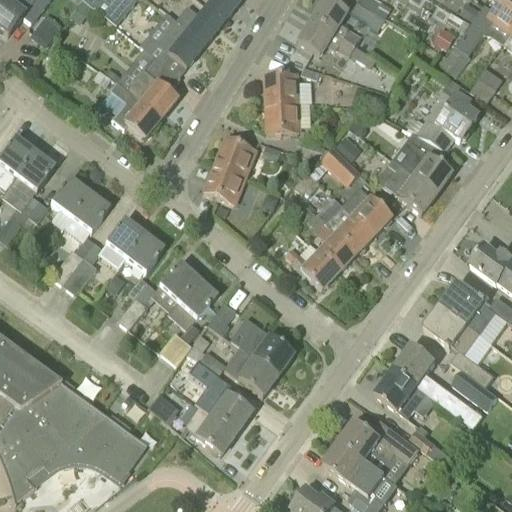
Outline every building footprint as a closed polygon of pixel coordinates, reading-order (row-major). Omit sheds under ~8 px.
[(33,0),(2,0),(0,3),(0,37),(7,42),(21,22),(32,30),(50,5),(43,0),(37,0),(36,2),(33,0)] [(137,0),(85,0),(81,5),(91,13),(91,12),(115,32),(139,1),(137,0)] [(215,0),(204,14),(223,29),(243,4),(237,0),(215,0)] [(360,0),(356,7),(384,24),(384,23),(390,13),(381,7),(368,0),(360,0)] [(511,0),(502,0),(487,21),(492,25),(487,32),(488,33),(486,35),(504,48),(511,36),(511,0)] [(309,26),(354,53),(360,43),(360,42),(348,34),(347,36),(338,30),(346,17),(324,3),(309,26)] [(79,30),(91,13),(81,5),(69,24),(79,30)] [(376,36),(384,24),(356,7),(350,17),(367,28),(366,30),(376,36)] [(478,16),(465,7),(457,18),(470,27),(478,16)] [(223,29),(204,14),(198,22),(186,12),(174,26),(165,19),(164,20),(204,52),(223,29)] [(186,75),(204,52),(164,20),(138,52),(177,84),(185,75),(186,75)] [(455,50),(468,60),(483,39),(486,35),(488,33),(487,32),(474,23),(455,50)] [(462,25),(460,29),(457,33),(464,37),(469,28),(462,25)] [(58,33),(48,26),(39,39),(49,46),(58,33)] [(375,65),(354,53),(309,26),(295,50),(317,63),(325,51),(334,56),(335,55),(347,63),(349,60),(370,73),(375,65)] [(450,48),(437,40),(430,50),(443,59),(450,48)] [(455,50),(440,71),(455,82),(470,61),(468,60),(455,50)] [(177,84),(138,52),(142,56),(114,89),(120,93),(160,125),(176,105),(169,98),(179,86),(177,84)] [(82,87),(91,76),(80,67),(71,78),(82,87)] [(118,81),(106,73),(102,79),(114,87),(118,81)] [(316,85),(318,78),(302,74),(300,80),(316,85)] [(110,84),(96,76),(91,85),(104,93),(110,84)] [(263,110),(294,110),(293,82),(262,82),(263,110)] [(485,110),(495,96),(478,83),(467,98),(485,110)] [(438,156),(440,157),(450,143),(456,148),(474,123),(469,119),(473,114),(463,107),(468,100),(449,86),(436,103),(437,104),(436,105),(438,107),(414,141),(411,139),(410,140),(415,143),(420,145),(438,156)] [(143,146),(160,125),(120,93),(114,89),(109,96),(133,117),(123,129),(143,146)] [(376,99),(357,92),(351,108),(370,114),(376,99)] [(294,110),(263,110),(264,140),(295,139),(294,110)] [(357,120),(347,132),(360,143),(370,131),(357,120)] [(347,170),(347,169),(358,158),(343,143),(332,155),(347,170)] [(431,165),(438,156),(420,145),(415,143),(410,150),(413,152),(398,172),(435,200),(450,180),(431,165)] [(0,172),(15,184),(33,159),(14,144),(7,153),(6,153),(0,161),(0,172)] [(213,172),(242,184),(253,157),(224,145),(213,172)] [(320,165),(329,155),(298,145),(294,158),(319,166),(319,165),(320,165)] [(275,165),(278,155),(265,152),(262,162),(275,165)] [(347,170),(332,155),(331,156),(329,155),(320,165),(322,166),(320,167),(339,186),(342,183),(349,190),(359,180),(347,169),(347,170)] [(27,224),(39,208),(31,203),(53,174),(33,159),(15,184),(8,193),(27,207),(19,218),(15,215),(0,235),(0,247),(6,252),(27,223),(27,224)] [(435,200),(398,172),(390,167),(387,172),(386,172),(393,178),(383,193),(420,220),(435,200)] [(231,211),(242,184),(213,172),(202,199),(231,211)] [(308,201),(318,189),(314,186),(305,177),(292,193),(301,200),(304,197),(308,201)] [(70,224),(88,200),(68,185),(50,209),(69,224),(70,224)] [(340,212),(371,243),(389,224),(359,195),(358,197),(356,196),(340,212)] [(278,203),(266,199),(261,210),(273,215),(278,203)] [(62,291),(93,249),(86,243),(89,239),(90,239),(108,215),(88,200),(70,224),(69,224),(62,234),(76,245),(69,255),(70,256),(50,283),(62,291)] [(39,208),(27,224),(36,230),(47,214),(39,208)] [(354,261),(371,243),(340,212),(323,230),(324,231),(333,239),(354,261)] [(305,227),(312,234),(316,238),(323,230),(322,230),(323,229),(312,219),(305,227)] [(125,265),(143,241),(123,226),(105,250),(125,265)] [(354,261),(333,239),(315,257),(338,279),(354,261)] [(143,241),(125,265),(145,280),(162,256),(143,241)] [(93,249),(62,291),(75,302),(96,274),(91,271),(102,256),(93,249)] [(320,297),(338,279),(315,257),(308,251),(291,269),(320,297)] [(511,265),(501,257),(498,261),(485,251),(481,256),(477,257),(474,262),(474,266),(470,272),(511,302),(511,300),(511,265)] [(167,321),(198,287),(178,271),(154,297),(147,290),(134,305),(135,305),(116,327),(127,336),(146,314),(142,310),(149,302),(168,319),(166,321),(167,321)] [(113,300),(122,288),(114,282),(105,294),(113,300)] [(134,305),(147,290),(140,284),(128,299),(134,305)] [(167,321),(184,337),(179,343),(186,350),(198,336),(191,330),(195,326),(194,325),(215,303),(198,287),(167,321)] [(443,314),(480,341),(496,320),(511,331),(511,315),(497,304),(489,314),(483,309),(485,307),(480,303),(480,304),(458,288),(449,299),(452,302),(443,314)] [(222,342),(228,333),(225,330),(234,318),(222,309),(206,331),(222,342)] [(465,361),(480,341),(443,314),(426,337),(446,352),(445,353),(449,356),(451,353),(458,357),(450,368),(476,388),(492,400),(493,399),(485,393),(494,382),(465,361)] [(237,354),(277,382),(293,360),(251,331),(236,351),(238,353),(237,354)] [(0,468),(5,482),(11,500),(12,504),(13,509),(13,511),(15,511),(14,509),(33,494),(32,493),(26,484),(42,472),(48,479),(57,473),(68,470),(77,469),(86,470),(95,473),(102,478),(118,489),(145,453),(126,439),(130,434),(115,423),(111,420),(107,426),(100,420),(70,398),(73,393),(55,380),(51,384),(32,370),(13,356),(17,352),(0,339),(0,468)] [(277,382),(237,354),(225,372),(205,358),(204,359),(202,357),(193,350),(186,360),(197,368),(217,383),(222,376),(261,404),(277,382)] [(416,392),(426,400),(436,407),(454,421),(459,414),(450,407),(454,401),(438,389),(441,387),(436,383),(442,374),(434,368),(435,367),(412,350),(393,375),(416,392)] [(407,425),(426,400),(416,392),(393,375),(374,401),(397,418),(407,425)] [(485,409),(492,400),(476,388),(469,398),(485,409)] [(198,413),(235,440),(251,418),(224,399),(223,401),(213,393),(198,413)] [(166,430),(178,416),(158,400),(146,414),(166,430)] [(220,462),(235,440),(198,413),(183,433),(196,442),(194,444),(220,462)] [(364,467),(373,456),(389,468),(395,461),(408,471),(420,456),(380,427),(371,439),(355,427),(339,449),(364,467)] [(424,441),(416,435),(408,446),(426,459),(434,449),(424,441)] [(374,474),(364,467),(339,449),(322,471),(355,495),(361,492),(374,474)] [(389,511),(403,511),(412,501),(400,492),(387,510),(389,511)] [(319,503),(306,494),(292,511),(334,511),(333,511),(334,510),(321,500),(319,503)]
